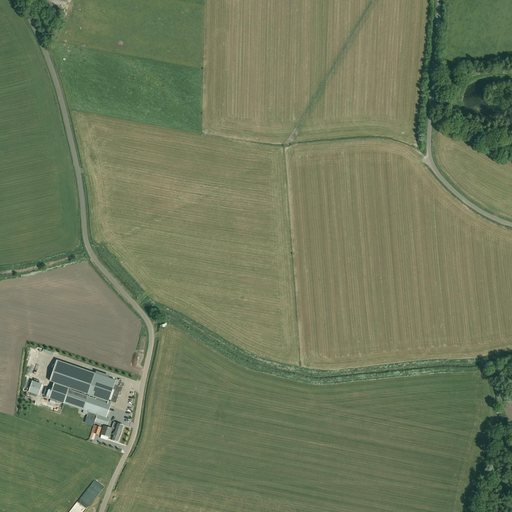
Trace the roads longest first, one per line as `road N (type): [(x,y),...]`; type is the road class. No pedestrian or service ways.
road 1 (unclassified): [(101,511),(134,437),(150,324),(89,250),(60,93),(19,0)]
road 2 (unclassified): [(511,225),(465,201),(430,159),(439,0)]
